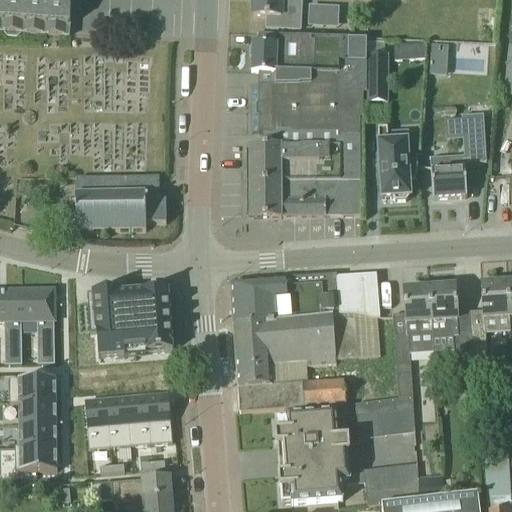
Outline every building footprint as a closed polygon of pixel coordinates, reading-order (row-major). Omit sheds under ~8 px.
[(20,35),(49,37),(68,38),(70,13),(79,13),(80,0),(0,0),(0,32),(5,33),(5,35),(7,38),(16,38),(20,35)] [(266,18),(265,30),(299,32),(300,3),(280,2),(280,0),(253,0),(253,18),(266,18)] [(249,49),(249,58),(251,59),(251,74),(259,75),(271,75),(275,75),(275,88),(299,87),(365,90),(365,75),(366,64),(365,57),(365,42),(355,42),(355,41),(276,39),(256,38),(256,46),(252,46),(251,49),(249,49)] [(424,46),(393,47),(394,63),(425,61),(424,46)] [(431,49),(430,57),(446,58),(447,50),(431,49)] [(388,57),(367,57),(367,106),(388,105),(388,57)] [(270,88),(250,88),(251,135),(258,135),(270,135),(281,135),(290,135),(338,135),(359,134),(359,119),(362,119),(362,94),(365,94),(365,90),(299,87),(275,88),(270,88)] [(448,159),(430,160),(431,175),(431,182),(432,202),(466,200),(465,180),(464,173),(463,173),(462,167),(486,166),(483,118),(461,119),(463,160),(462,160),(462,158),(448,159)] [(406,143),(388,144),(387,130),(378,131),(377,145),(381,201),(392,200),(395,204),(406,203),(408,199),(410,199),(409,180),(415,180),(416,180),(417,158),(407,159),(406,143)] [(256,148),(248,148),(249,184),(360,183),(359,134),(338,135),(290,135),(281,135),(281,148),(275,148),(260,148),(256,148)] [(158,179),(138,180),(76,181),(76,197),(75,197),(75,210),(64,210),(64,222),(75,222),(75,235),(145,234),(145,227),(165,226),(165,203),(159,203),(158,179)] [(360,183),(249,184),(249,220),(281,220),(281,219),(360,218),(360,198),(360,183)] [(314,280),(231,286),(233,326),(333,319),(338,319),(366,319),(364,277),(336,279),(314,280)] [(507,285),(481,287),(484,332),(484,334),(485,334),(510,332),(509,318),(507,285)] [(455,289),(429,290),(432,337),(432,341),(453,339),(458,339),(457,334),(455,289)] [(406,338),(408,338),(432,337),(429,290),(403,292),(406,337),(406,338)] [(119,293),(86,296),(88,309),(90,335),(96,335),(98,360),(124,357),(124,355),(141,354),(144,353),(145,355),(145,356),(171,354),(171,346),(166,292),(133,295),(133,296),(119,297),(119,293)] [(53,293),(0,294),(0,324),(3,324),(4,366),(4,368),(14,368),(21,368),(21,362),(21,324),(36,324),(37,360),(37,368),(54,367),(54,332),(53,323),(54,323),(53,294),(53,293)] [(238,389),(282,386),(282,381),(272,381),(271,366),(306,364),(306,368),(336,366),(333,319),(233,326),(238,389)] [(487,377),(485,334),(484,334),(484,332),(471,333),(473,369),(473,378),(474,378),(475,393),(487,393),(487,377)] [(473,369),(471,333),(457,334),(458,339),(453,339),(455,370),(473,369)] [(412,399),(412,398),(409,366),(408,338),(406,338),(406,337),(393,338),(395,366),(398,400),(412,399)] [(55,381),(8,381),(9,406),(18,406),(18,405),(55,405),(54,382),(55,382),(55,381)] [(282,386),(238,389),(239,416),(259,414),(345,407),(343,383),(302,385),(282,386)] [(170,394),(148,396),(152,445),(174,443),(170,394)] [(148,396),(127,398),(131,446),(152,445),(148,396)] [(127,398),(107,399),(111,448),(131,446),(127,398)] [(107,399),(85,401),(89,450),(111,448),(107,399)] [(413,409),(411,399),(393,402),(395,414),(413,411),(413,409)] [(382,415),(395,414),(393,402),(380,404),(382,415)] [(369,417),(382,415),(380,404),(367,405),(369,417)] [(55,405),(18,405),(18,406),(18,410),(19,428),(55,427),(55,405)] [(367,405),(355,407),(356,419),(369,417),(367,405)] [(277,450),(277,451),(279,479),(278,479),(279,492),(280,492),(281,507),(292,507),(291,508),(342,504),(341,485),(349,484),(347,457),(348,457),(347,443),(337,444),(335,416),(284,420),(284,421),(275,422),(276,437),(274,437),(275,450),(277,450)] [(55,427),(19,428),(19,450),(56,450),(56,449),(55,427)] [(19,450),(14,450),(15,474),(57,474),(57,472),(56,472),(56,450),(19,450)] [(165,461),(153,462),(154,470),(166,469),(165,461)] [(153,462),(141,463),(142,471),(154,470),(153,462)] [(124,465),(112,466),(113,474),(125,473),(124,465)] [(112,466),(100,467),(101,475),(113,474),(112,466)] [(170,504),(168,481),(142,483),(142,484),(100,487),(101,504),(113,503),(113,508),(119,508),(170,504)] [(420,504),(443,501),(441,481),(417,482),(418,492),(418,491),(420,503),(420,504)] [(405,505),(420,503),(418,491),(418,492),(404,493),(405,505)] [(392,507),(405,505),(404,493),(391,495),(392,507)] [(379,508),(392,507),(391,495),(378,496),(379,508)] [(378,496),(366,498),(367,510),(379,508),(378,496)] [(381,508),(381,511),(479,511),(477,496),(443,501),(420,504),(381,508)] [(508,511),(509,511),(508,499),(485,500),(485,511),(508,511)]
